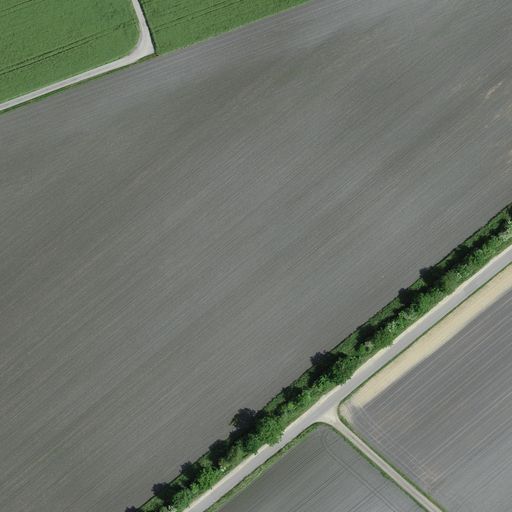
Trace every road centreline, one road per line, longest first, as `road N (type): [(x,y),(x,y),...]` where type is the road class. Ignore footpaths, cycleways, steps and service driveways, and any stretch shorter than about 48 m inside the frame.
road 1 (unclassified): [(195,511),(511,253)]
road 2 (track): [(0,108),(155,51),(136,0)]
road 3 (track): [(320,409),(437,511)]
